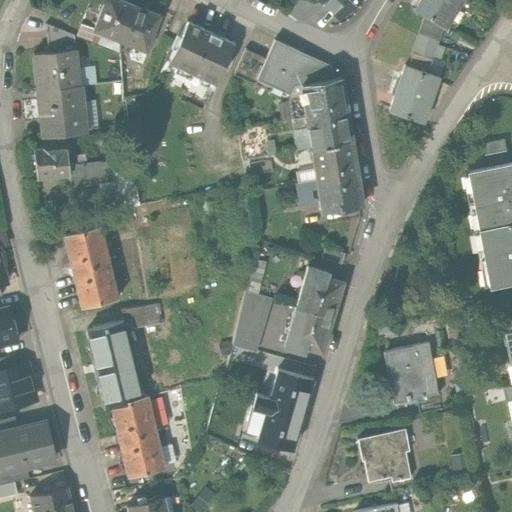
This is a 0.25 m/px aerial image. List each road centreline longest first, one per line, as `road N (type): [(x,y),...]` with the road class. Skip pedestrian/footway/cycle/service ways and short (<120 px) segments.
road 1 (residential): [(0,133),(94,511)]
road 2 (residential): [(284,511),(383,200)]
road 3 (residential): [(383,200),(491,34)]
road 4 (residential): [(350,45),(383,200)]
road 5 (residential): [(221,0),(317,45),(350,45)]
